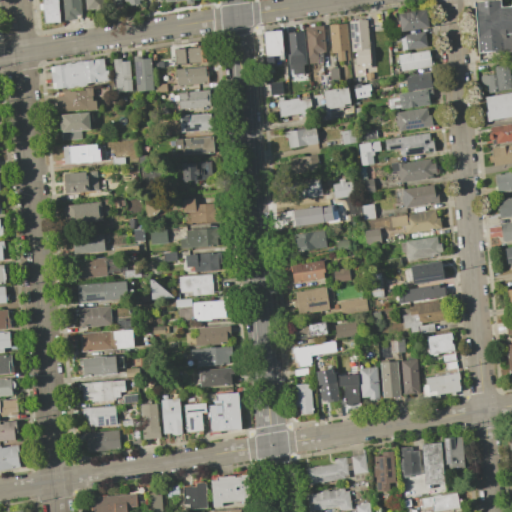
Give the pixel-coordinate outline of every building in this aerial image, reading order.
[(57,0),(59,22),(43,23),(40,0),(57,0)] [(78,0),(80,15),(74,15),(74,19),(64,20),(61,0),(78,0)] [(101,0),(102,10),(93,10),(93,8),(84,8),(83,0),(101,0)] [(102,0),(108,0),(109,0),(110,8),(120,8),(120,0),(102,0)] [(473,1),(486,0),(499,0),(500,8),(511,7),(511,31),(511,32),(511,41),(511,51),(477,53),(473,1)] [(425,9),(428,26),(400,31),(397,14),(425,9)] [(365,19),(370,67),(363,68),(362,63),(355,64),(354,52),(350,52),(346,22),(365,19)] [(344,23),(349,59),(336,61),(335,53),(330,53),(327,25),(344,23)] [(321,25),(324,52),(322,52),(323,62),(308,64),(304,27),(321,25)] [(280,30),(282,55),(280,55),(280,62),(265,63),(263,32),(280,30)] [(303,31),(305,64),(302,64),(303,73),(290,74),(290,66),(287,66),(284,32),(303,31)] [(403,32),(403,34),(423,31),(426,46),(401,50),(398,33),(403,32)] [(203,46),(204,62),(174,64),(173,48),(203,46)] [(428,50),(430,66),(400,71),(397,55),(428,50)] [(140,55),(141,59),(149,58),(152,89),(135,91),(132,56),(140,55)] [(52,65),(102,58),(104,71),(107,70),(108,79),(85,82),(85,84),(55,88),(54,82),(51,83),(50,72),(53,71),(52,65)] [(120,58),(120,61),(128,60),(131,90),(115,91),(112,59),(120,58)] [(494,73),(493,66),(507,64),(511,89),(487,93),(486,84),(477,85),(476,76),(494,73)] [(204,66),(204,71),(206,71),(207,82),(176,85),(175,69),(204,66)] [(337,67),(339,80),(330,81),(328,68),(337,67)] [(428,72),(431,87),(406,91),(404,76),(428,72)] [(319,75),(326,74),(327,87),(320,88),(319,75)] [(281,81),(283,94),(268,96),(266,83),(281,81)] [(360,87),(359,85),(369,84),(370,90),(367,91),(368,96),(353,99),(352,89),(360,87)] [(62,92),(62,91),(83,89),(83,88),(91,87),(92,95),(89,96),(89,98),(91,97),(91,100),(95,100),(95,110),(85,111),(85,109),(56,111),(54,93),(62,92)] [(347,87),(350,108),(344,109),(344,106),(325,109),(322,91),(347,87)] [(397,98),(397,94),(429,88),(431,96),(427,97),(428,104),(400,109),(399,107),(388,109),(386,100),(397,98)] [(177,92),(208,89),(209,106),(179,108),(177,92)] [(511,91),(511,116),(487,121),(485,112),(487,112),(484,97),(511,91)] [(297,98),(297,101),(309,99),(312,116),(300,118),(299,113),(278,117),(276,101),(297,98)] [(395,118),(394,112),(425,107),(427,115),(430,115),(432,126),(397,131),(396,126),(394,126),(393,118),(395,118)] [(61,122),(60,114),(87,112),(89,129),(61,131),(61,130),(59,130),(59,122),(61,122)] [(209,113),(210,129),(179,131),(178,116),(209,113)] [(489,126),(511,122),(511,140),(491,144),(489,126)] [(313,127),(316,143),(287,148),(286,137),(284,138),(283,132),(313,127)] [(353,129),(355,142),(341,144),(339,131),(353,129)] [(376,137),(364,139),(363,131),(375,129),(376,137)] [(428,133),(429,140),(432,140),(434,151),(401,156),(399,148),(385,150),(383,140),(428,133)] [(213,152),(175,156),(174,139),(211,135),(213,152)] [(61,147),(95,144),(95,149),(98,149),(99,161),(63,164),(61,147)] [(491,155),(490,148),(511,144),(511,157),(511,158),(511,162),(493,165),(492,162),(489,162),(487,156),(491,155)] [(136,155),(145,154),(146,162),(137,163),(136,155)] [(290,173),(318,170),(316,155),(288,158),(290,173)] [(429,157),(430,163),(434,163),(435,172),(432,173),(432,177),(398,182),(397,170),(389,171),(388,163),(429,157)] [(209,161),(211,178),(182,181),(180,164),(209,161)] [(139,166),(161,164),(163,177),(140,179),(139,166)] [(96,170),(97,190),(64,193),(63,173),(96,170)] [(511,170),(511,189),(496,192),(493,174),(511,170)] [(321,196),(301,199),(298,181),(318,177),(321,196)] [(338,183),(338,180),(343,179),(343,182),(351,181),(353,195),(333,198),(331,184),(338,183)] [(372,179),(374,192),(360,194),(358,181),(372,179)] [(395,202),(394,190),(398,190),(397,187),(401,186),(402,189),(432,184),(433,193),(437,192),(438,202),(403,207),(402,207),(401,204),(392,205),(392,203),(395,202)] [(511,196),(511,215),(499,218),(496,199),(511,196)] [(193,197),(194,204),(211,203),(212,208),(215,208),(216,220),(189,222),(188,212),(182,212),(181,198),(193,197)] [(99,201),(101,220),(64,224),(62,205),(99,201)] [(372,204),(374,218),(362,220),(359,206),(372,204)] [(321,205),(322,207),(330,206),(332,220),(292,226),(290,209),(321,205)] [(433,210),(435,218),(438,218),(440,228),(406,233),(404,225),(390,227),(389,218),(433,210)] [(511,220),(511,239),(502,241),(499,223),(511,220)] [(184,238),(184,230),(216,227),(217,237),(215,237),(216,245),(179,248),(178,238),(184,238)] [(132,229),(143,228),(144,240),(133,241),(132,229)] [(165,228),(166,242),(150,244),(148,230),(165,228)] [(362,230),(378,228),(380,243),(365,245),(362,230)] [(322,230),(325,247),(295,252),(293,235),(322,230)] [(102,233),(103,251),(72,253),(70,235),(102,233)] [(435,236),(436,243),(439,243),(441,251),(438,252),(438,255),(407,260),(407,258),(405,259),(404,252),(400,252),(399,243),(435,236)] [(335,240),(347,238),(349,248),(337,250),(335,240)] [(506,263),(511,262),(511,246),(503,248),(506,263)] [(175,252),(176,261),(164,262),(164,253),(175,252)] [(218,252),(219,263),(217,263),(218,270),(193,272),(193,266),(185,267),(184,255),(218,252)] [(104,257),(105,258),(118,257),(119,271),(113,272),(113,273),(111,273),(111,272),(106,272),(106,275),(75,278),(73,259),(104,257)] [(321,260),(323,272),(322,273),(323,278),(291,283),(288,266),(321,260)] [(440,261),(444,279),(412,285),(410,276),(405,277),(403,268),(440,261)] [(331,269),(347,267),(349,280),(333,283),(331,269)] [(378,273),(382,296),(370,298),(366,275),(378,273)] [(210,274),(212,293),(192,295),(191,291),(179,292),(178,276),(210,274)] [(152,279),(172,297),(150,299),(149,279),(152,279)] [(125,281),(126,298),(77,301),(75,284),(125,281)] [(404,294),(403,289),(440,284),(440,287),(442,286),(443,296),(428,298),(428,299),(422,300),(397,303),(396,295),(404,294)] [(295,299),(293,292),(324,287),(325,294),(331,293),(332,301),(327,302),(328,309),(297,314),(296,307),(293,308),(292,304),(292,300),(295,299)] [(189,298),(190,305),(174,306),(174,300),(189,298)] [(364,298),(366,312),(340,316),(339,309),(338,302),(364,298)] [(223,300),(224,317),(195,320),(195,317),(192,317),(191,302),(223,300)] [(407,314),(406,313),(408,312),(407,307),(444,301),(447,318),(420,323),(420,325),(432,323),(433,331),(410,335),(409,327),(403,328),(401,315),(407,314)] [(77,310),(77,308),(109,305),(111,324),(78,327),(77,315),(73,315),(73,310),(77,310)] [(0,309),(6,309),(7,317),(9,317),(10,327),(0,327),(0,309)] [(378,311),(379,319),(372,320),(371,312),(378,311)] [(310,323),(310,324),(324,322),(326,333),(306,337),(306,338),(299,339),(298,336),(293,337),(291,326),(310,323)] [(355,322),(357,334),(335,337),(333,326),(355,322)] [(198,335),(197,327),(228,324),(229,335),(226,335),(226,342),(195,345),(194,335),(198,335)] [(151,326),(166,325),(167,333),(152,335),(151,326)] [(110,331),(110,332),(132,330),(133,348),(81,352),(79,333),(110,331)] [(0,331),(8,331),(9,346),(2,347),(3,352),(0,352),(0,331)] [(450,332),(451,339),(450,339),(450,344),(452,344),(453,350),(450,351),(450,352),(445,353),(445,352),(435,353),(436,355),(432,355),(431,354),(429,354),(425,337),(450,332)] [(402,338),(403,351),(390,353),(389,339),(402,338)] [(297,347),(333,341),(335,351),(309,355),(311,365),(298,367),(297,361),(295,362),(293,352),(292,353),(291,348),(297,347)] [(190,348),(230,346),(230,355),(227,355),(227,363),(196,366),(195,358),(190,358),(190,348)] [(453,353),(454,360),(442,362),(440,355),(453,353)] [(0,355),(10,355),(11,373),(0,373),(0,355)] [(78,358),(122,355),(123,367),(116,368),(116,373),(83,376),(82,364),(78,365),(78,358)] [(417,359),(420,392),(404,394),(400,360),(417,359)] [(395,361),(399,396),(382,398),(378,362),(395,361)] [(455,361),(456,367),(444,369),(443,363),(455,361)] [(231,367),(232,373),(228,373),(229,383),(200,386),(198,370),(231,367)] [(375,367),(378,399),(368,400),(368,396),(361,397),(358,368),(375,367)] [(306,368),(307,374),(294,376),(293,370),(306,368)] [(333,368),(338,401),(326,402),(325,400),(319,401),(314,371),(333,368)] [(425,385),(424,378),(457,372),(459,379),(458,379),(459,388),(460,390),(454,391),(454,395),(450,395),(450,392),(438,394),(439,397),(434,398),(434,395),(423,397),(421,385),(425,385)] [(356,374),(358,402),(343,403),(342,386),(337,386),(337,375),(356,374)] [(0,378),(11,378),(11,383),(13,383),(13,388),(10,389),(11,395),(0,395),(0,378)] [(111,380),(111,382),(123,381),(123,391),(118,391),(118,396),(112,397),(112,399),(91,401),(91,398),(82,399),(81,383),(111,380)] [(295,399),(294,385),(309,383),(312,413),(300,414),(299,407),(294,407),(293,399),(295,399)] [(214,404),(214,400),(215,400),(214,394),(236,392),(239,428),(219,430),(219,433),(208,434),(207,431),(209,431),(207,405),(214,404)] [(121,395),(136,394),(137,403),(122,404),(121,395)] [(177,398),(180,434),(171,434),(171,432),(162,433),(159,399),(177,398)] [(0,399),(15,399),(16,415),(0,415),(0,399)] [(155,403),(157,426),(158,426),(159,437),(142,438),(139,404),(155,403)] [(204,403),(205,412),(199,412),(201,433),(197,434),(197,430),(185,431),(183,404),(204,403)] [(114,405),(115,424),(82,426),(81,408),(114,405)] [(135,419),(135,420),(138,420),(139,424),(135,425),(135,426),(121,428),(120,420),(135,419)] [(0,420),(14,420),(15,432),(13,432),(13,439),(0,439),(0,420)] [(139,426),(140,442),(131,443),(130,427),(139,426)] [(83,434),(83,433),(117,430),(118,448),(86,451),(85,441),(83,441),(83,439),(78,439),(77,434),(83,434)] [(459,437),(462,468),(452,469),(451,463),(444,464),(442,438),(459,437)] [(439,443),(442,483),(423,484),(420,444),(439,443)] [(0,447),(16,445),(18,454),(16,454),(18,467),(0,469),(0,447)] [(410,447),(410,450),(418,450),(420,474),(401,476),(399,447),(410,447)] [(383,456),(383,452),(391,451),(394,482),(387,483),(388,490),(374,491),(372,457),(383,456)] [(333,464),(333,459),(345,457),(364,454),(367,471),(353,474),(352,470),(347,470),(348,477),(307,484),(304,468),(333,464)] [(215,480),(215,477),(233,476),(233,477),(238,477),(237,475),(245,474),(247,500),(220,502),(220,505),(211,506),(209,480),(215,480)] [(204,482),(206,507),(188,509),(188,504),(182,504),(181,486),(194,484),(194,482),(204,482)] [(321,492),(321,490),(327,489),(327,491),(343,488),(343,491),(348,491),(350,508),(339,510),(338,506),(308,510),(306,494),(321,492)] [(159,493),(161,511),(149,511),(148,494),(159,493)] [(455,493),(456,499),(460,499),(460,503),(457,503),(457,508),(431,511),(430,506),(421,507),(419,498),(455,493)] [(90,504),(90,499),(98,499),(98,495),(106,495),(106,496),(135,494),(136,506),(125,507),(125,511),(91,511),(91,510),(89,511),(89,504),(90,504)] [(368,503),(369,511),(355,511),(355,505),(368,503)]
